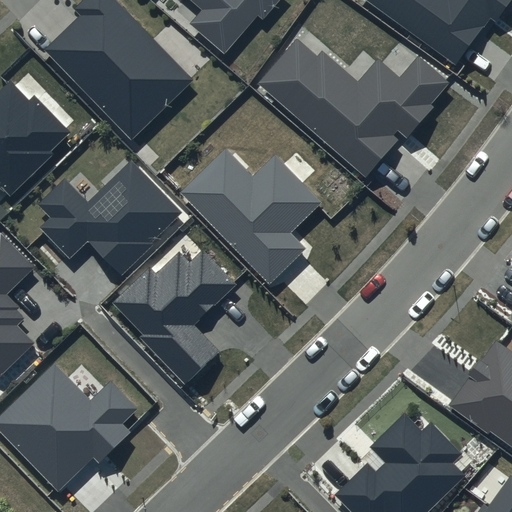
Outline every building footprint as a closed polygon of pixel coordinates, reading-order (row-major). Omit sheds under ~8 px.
[(195,80),(118,0),(84,0),(76,8),(83,15),(48,49),(134,139),(195,80)] [(192,0),(204,10),(191,24),(224,53),(257,16),(263,21),(281,0),(192,0)] [(366,0),(456,65),(491,17),(495,21),(510,0),(366,0)] [(317,57),(296,39),(258,83),(367,177),(398,140),(393,136),(398,130),(407,138),(434,106),(432,104),(451,83),(418,55),(399,77),(378,59),(357,83),(322,52),(317,57)] [(29,101),(11,82),(0,91),(0,188),(10,199),(56,155),(53,151),(72,133),(35,95),(29,101)] [(322,202),(275,154),(254,175),(228,148),(181,193),(269,284),(305,249),(290,233),(322,202)] [(185,212),(132,157),(87,200),(65,177),(38,204),(51,217),(40,228),(70,258),(89,239),(122,273),(185,212)] [(35,267),(0,231),(0,378),(36,343),(18,325),(24,319),(16,311),(19,307),(7,295),(35,267)] [(239,283),(203,247),(189,261),(179,251),(156,274),(150,267),(113,304),(144,335),(140,338),(186,384),(220,350),(196,326),(239,283)] [(511,350),(495,338),(448,405),(487,433),(489,430),(511,446),(511,350)] [(89,400),(55,363),(0,414),(0,431),(57,492),(94,457),(99,463),(132,433),(122,423),(137,409),(110,380),(89,400)] [(422,431),(405,413),(369,448),(384,463),(375,471),(367,463),(333,495),(349,511),(429,511),(466,477),(452,463),(462,453),(431,422),(422,431)] [(511,511),(511,478),(510,477),(489,507),(484,504),(478,511),(511,511)]
